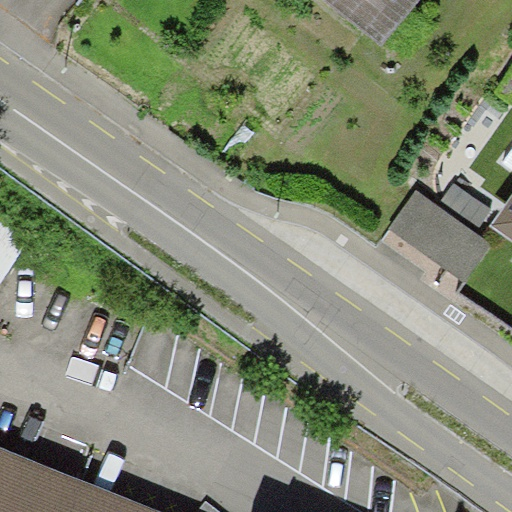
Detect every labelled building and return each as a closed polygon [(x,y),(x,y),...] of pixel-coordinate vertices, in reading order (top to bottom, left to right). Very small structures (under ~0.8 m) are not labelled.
[(296,0),(373,60),(419,0),(296,0)] [(511,62),(493,90),(511,103),(511,62)] [(491,243),(415,191),(389,228),(465,281),(491,243)] [(511,193),(489,226),(511,242),(511,193)] [(175,511),(0,440),(0,511),(175,511)]
